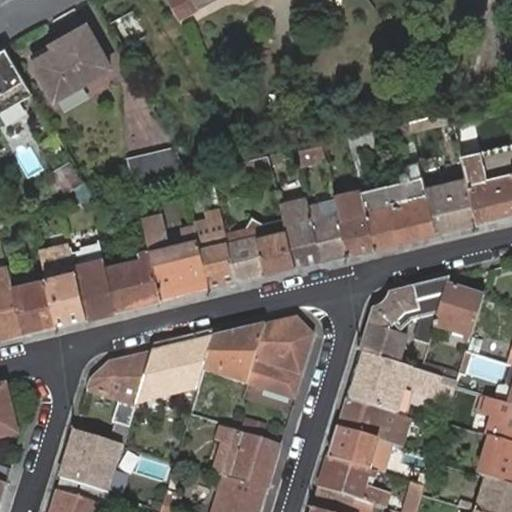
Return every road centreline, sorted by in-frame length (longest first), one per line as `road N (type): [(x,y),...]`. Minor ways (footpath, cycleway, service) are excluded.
road 1 (residential): [(355,277),(68,352)]
road 2 (residential): [(355,277),(285,511)]
road 3 (residential): [(68,352),(20,511)]
road 4 (residential): [(511,238),(355,277)]
